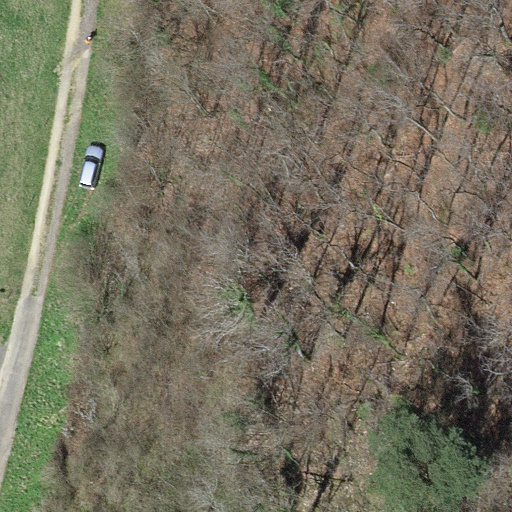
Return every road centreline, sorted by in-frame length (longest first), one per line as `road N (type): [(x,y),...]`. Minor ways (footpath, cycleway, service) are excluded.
road 1 (track): [(75,0),(35,279),(5,397)]
road 2 (track): [(139,0),(53,150)]
